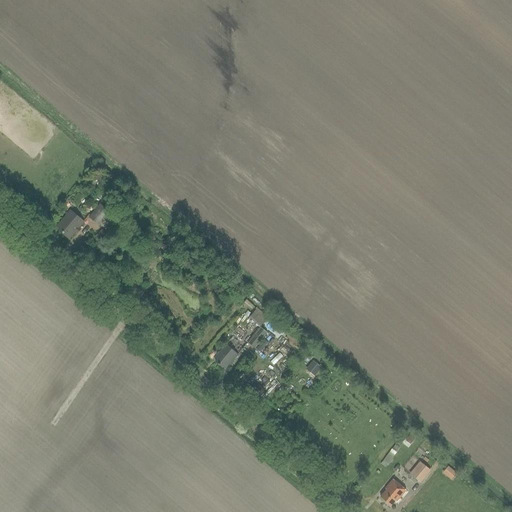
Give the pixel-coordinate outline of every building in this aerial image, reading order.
[(105,229),(115,216),(100,203),(88,217),(98,225),(99,223),(105,229)] [(70,211),(57,227),(60,230),(59,231),(66,238),(67,237),(70,240),(84,223),(70,211)] [(268,318),(257,309),(249,318),(261,327),(268,318)] [(288,334),(267,320),(263,326),(284,340),(288,334)] [(267,333),(260,327),(248,343),(255,348),(267,333)] [(216,359),(214,362),(221,368),(222,367),(225,370),(238,354),(226,345),(215,358),(216,359)] [(314,360),(307,368),(316,376),(323,367),(314,360)] [(407,440),(413,443),(416,437),(410,434),(407,440)] [(385,459),(390,463),(401,448),(396,444),(385,459)] [(421,483),(431,471),(419,462),(409,474),(421,483)] [(451,480),(456,473),(448,467),(443,473),(451,480)] [(397,501),(406,491),(394,480),(386,489),(386,490),(380,497),(391,506),(396,500),(397,501)]
